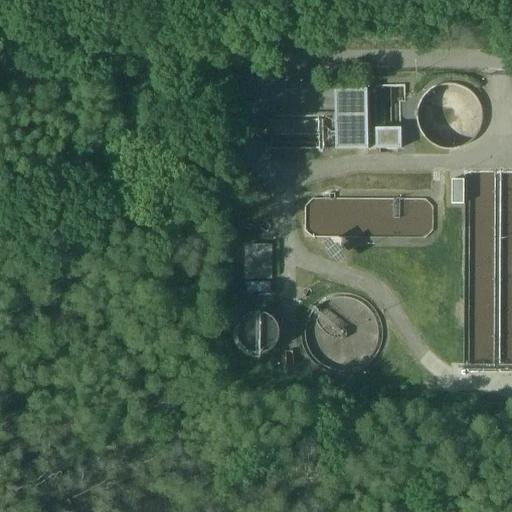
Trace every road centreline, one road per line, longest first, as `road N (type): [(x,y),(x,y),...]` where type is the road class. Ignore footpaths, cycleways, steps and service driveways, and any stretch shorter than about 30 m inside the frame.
road 1 (track): [(511,386),(462,386),(412,342),(381,295),(286,257),(287,171),(457,162)]
road 2 (residential): [(511,57),(0,61)]
road 3 (track): [(287,171),(263,169),(247,148),(245,110),(327,108)]
